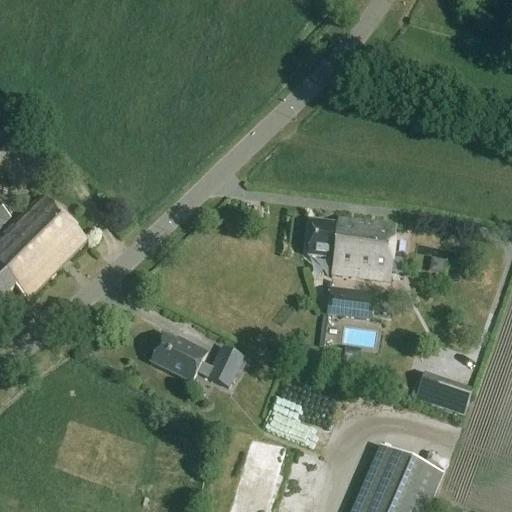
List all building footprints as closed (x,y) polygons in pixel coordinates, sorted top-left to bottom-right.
[(0,128),(0,150),(9,134),(0,128)] [(88,246),(43,202),(0,245),(0,308),(15,293),(28,306),(88,246)] [(0,209),(0,230),(10,220),(0,209)] [(397,229),(338,222),(337,226),(312,223),(308,259),(333,262),(331,277),(390,284),(397,229)] [(372,323),(375,299),(330,293),(327,318),(372,323)] [(203,357),(164,338),(150,366),(191,386),(196,376),(227,391),(241,362),(219,352),(210,372),(198,366),(203,357)] [(431,409),(432,405),(441,382),(424,376),(414,403),(431,409)] [(237,511),(270,511),(280,450),(248,445),(237,511)] [(380,449),(352,511),(429,511),(445,477),(380,449)]
